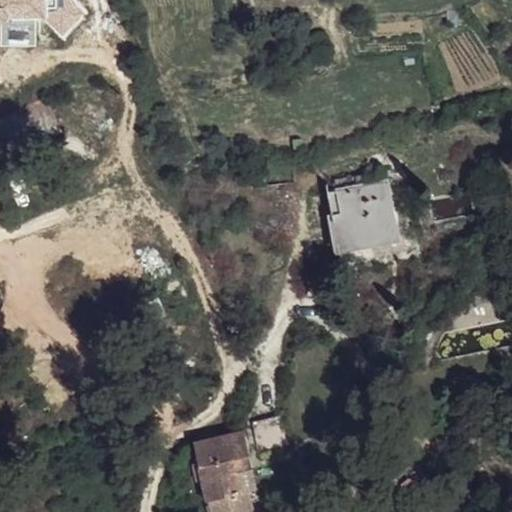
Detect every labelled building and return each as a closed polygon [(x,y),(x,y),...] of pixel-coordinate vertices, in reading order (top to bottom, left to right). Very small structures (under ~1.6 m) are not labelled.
[(0,118),(0,159),(62,131),(47,96),(0,118)] [(355,175),(357,184),(382,180),(380,171),(355,175)] [(375,237),(339,244),(333,213),(329,214),(336,253),(401,241),(388,178),(382,180),(392,228),(374,232),(375,237)] [(357,184),(328,190),(333,213),(339,244),(375,237),(374,232),(392,228),(382,180),(357,184)] [(511,300),(511,297),(500,299),(504,316),(511,314),(511,300)] [(235,311),(230,312),(234,323),(240,321),(235,311)] [(254,428),(258,454),(288,449),(282,418),(253,423),(254,428)] [(233,460),(251,456),(245,430),(194,442),(199,463),(203,480),(207,501),(240,494),(233,460)] [(233,460),(240,494),(250,492),(245,470),(254,468),(251,456),(233,460)] [(192,463),(196,481),(203,480),(199,463),(192,463)]
